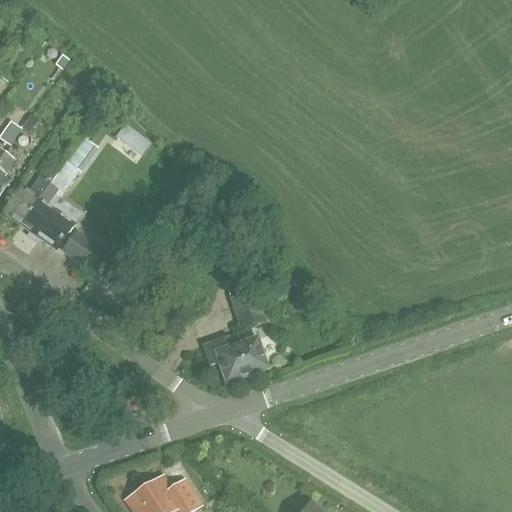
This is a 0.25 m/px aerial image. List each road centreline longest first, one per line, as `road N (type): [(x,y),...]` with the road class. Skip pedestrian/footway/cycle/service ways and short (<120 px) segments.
road 1 (tertiary): [(224,412),(511,317)]
road 2 (unclassified): [(224,412),(0,262)]
road 3 (unclassified): [(384,511),(224,412)]
road 4 (tertiary): [(59,470),(224,412)]
road 5 (unclassified): [(59,470),(0,324)]
